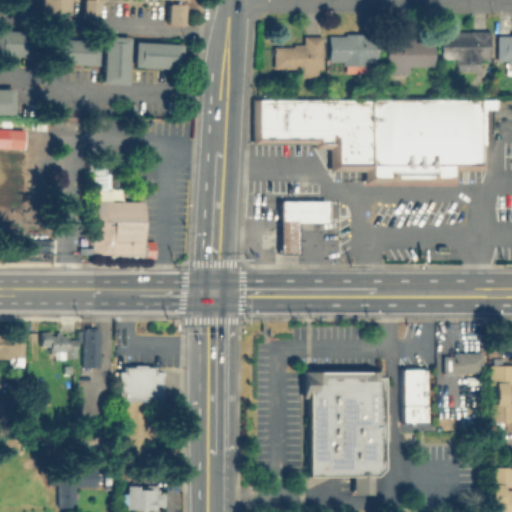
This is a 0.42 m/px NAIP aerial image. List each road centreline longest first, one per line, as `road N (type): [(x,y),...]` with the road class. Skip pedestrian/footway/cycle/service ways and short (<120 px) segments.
road 1 (secondary): [(209,455),(212,293)]
road 2 (secondary): [(212,293),(362,293)]
road 3 (secondary): [(362,293),(511,293)]
road 4 (secondary): [(212,293),(219,151)]
